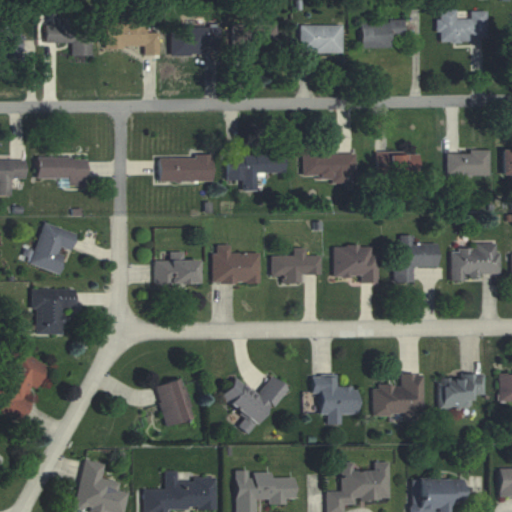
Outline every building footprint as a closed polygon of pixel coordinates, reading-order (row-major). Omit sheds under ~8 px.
[(485,11),(467,11),(467,18),(455,18),(455,10),(437,10),(437,41),(484,42),(485,11)] [(143,46),(143,20),(102,20),(102,46),(143,46)] [(358,21),(358,48),(388,48),(388,38),(402,38),(402,21),(358,21)] [(89,23),(43,23),(43,42),(69,42),(69,56),(89,56),(89,23)] [(273,24),(229,24),(229,49),(273,49),(273,24)] [(217,46),(217,25),(176,25),(176,54),(204,54),(204,46),(217,46)] [(339,25),(297,25),(297,52),(339,52),(339,25)] [(0,57),(18,58),(18,29),(0,28),(0,57)] [(487,150),(445,150),(445,175),(487,175),(487,150)] [(511,150),(500,151),(500,174),(511,173),(511,150)] [(354,151),(300,151),(300,178),(355,178),(354,151)] [(418,174),(418,152),(371,152),(371,173),(418,174)] [(224,179),(238,179),(239,189),(254,189),(254,172),(281,172),(281,153),(224,154),(224,179)] [(210,155),(155,155),(155,180),(210,180),(210,155)] [(83,182),(83,157),(34,156),(34,182),(83,182)] [(22,158),(0,157),(0,195),(9,196),(9,178),(22,178),(22,158)] [(27,264),(59,274),(71,232),(40,222),(27,264)] [(410,242),(410,235),(397,235),(397,260),(391,260),(391,283),(410,283),(410,265),(435,265),(435,242),(410,242)] [(227,252),(227,244),(210,244),(210,283),(256,283),(256,252),(227,252)] [(373,244),(330,245),(330,276),(356,276),(356,282),(374,282),(373,244)] [(497,278),(497,245),(448,245),(448,278),(497,278)] [(318,254),(302,255),(302,247),(290,247),(290,255),(267,255),(267,276),(278,276),(278,283),(299,283),(299,274),(318,273),(318,254)] [(165,259),(151,259),(151,283),(195,283),(195,258),(180,258),(180,251),(165,251),(165,259)] [(70,309),(70,288),(29,288),(29,334),(60,334),(60,309),(70,309)] [(0,400),(0,413),(17,421),(44,365),(13,350),(0,377),(0,396),(2,397),(0,400)] [(400,416),(400,421),(421,421),(421,373),(398,373),(398,385),(370,385),(370,416),(400,416)] [(511,401),(511,373),(496,374),(496,401),(511,401)] [(333,375),(308,375),(308,394),(315,394),(315,414),(324,414),(324,424),(338,423),(338,413),(355,413),(355,386),(333,386),(333,375)] [(481,375),(435,375),(436,409),(469,409),(468,394),(482,394),(481,375)] [(283,389),(268,376),(252,395),(232,377),(216,396),(240,417),(233,425),(244,435),(283,389)] [(163,427),(190,419),(179,378),(152,385),(163,427)] [(121,511),(124,491),(115,490),(116,481),(98,478),(100,463),(79,460),(71,510),(87,511),(121,511)] [(385,461),(369,462),(369,470),(350,470),(350,461),(337,462),(337,491),(322,491),(322,511),(340,511),(340,501),(385,500),(385,461)] [(511,468),(495,469),(496,495),(511,494),(511,468)] [(211,478),(174,479),(173,471),(160,471),(160,489),(139,490),(139,511),(163,511),(163,510),(212,509),(211,478)] [(290,472),(231,472),(230,511),(252,511),(253,502),(282,502),(282,499),(290,499),(290,472)] [(459,479),(407,479),(407,511),(443,511),(443,504),(459,504),(459,479)]
